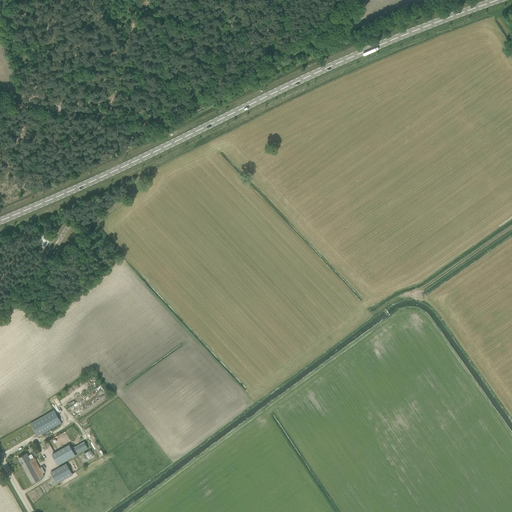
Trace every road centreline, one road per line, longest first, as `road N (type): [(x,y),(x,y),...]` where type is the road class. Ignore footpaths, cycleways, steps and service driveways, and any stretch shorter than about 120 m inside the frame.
road 1 (secondary): [(0,221),(301,80),(498,0)]
road 2 (track): [(33,106),(179,123)]
